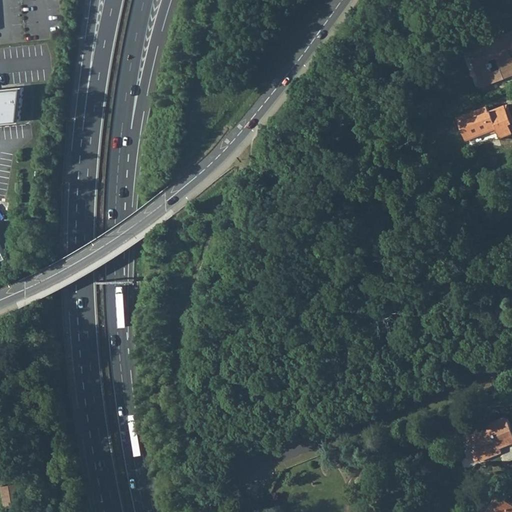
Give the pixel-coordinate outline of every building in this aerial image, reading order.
[(511,56),(510,58),(507,50),(511,48),(511,32),(469,49),(483,85),(511,73),(511,56)] [(0,122),(20,121),(24,88),(0,90),(0,122)] [(479,115),(460,122),(467,139),(497,128),(501,137),(511,132),(511,129),(510,124),(511,123),(511,119),(506,104),(489,111),(487,106),(477,110),(479,115)] [(459,117),(460,122),(479,115),(477,110),(459,117)] [(491,425),(492,428),(493,430),(484,433),(484,432),(468,438),(472,446),(470,447),(471,449),(476,447),(481,460),(503,451),(507,462),(511,460),(511,427),(511,426),(508,418),(491,425)] [(471,449),(476,462),(481,460),(476,447),(471,449)] [(22,505),(19,483),(3,486),(6,508),(22,505)] [(511,511),(511,502),(498,494),(487,511),(511,511)] [(415,502),(418,507),(427,503),(424,498),(415,502)]
